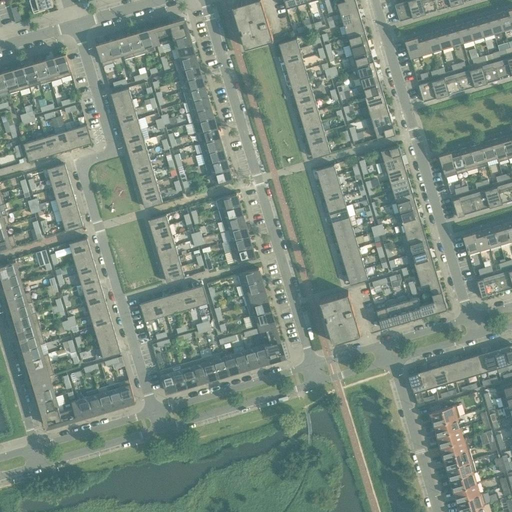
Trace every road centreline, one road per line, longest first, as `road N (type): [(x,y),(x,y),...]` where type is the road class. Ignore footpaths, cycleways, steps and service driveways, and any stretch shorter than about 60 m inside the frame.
road 1 (residential): [(153,411),(83,173),(85,160),(112,144),(75,25)]
road 2 (residential): [(312,364),(202,0)]
road 3 (residential): [(469,318),(375,0)]
road 4 (residential): [(312,364),(153,411)]
road 5 (residential): [(159,429),(318,382)]
road 6 (residential): [(392,359),(438,511)]
road 7 (residential): [(40,464),(159,429)]
road 8 (residential): [(153,411),(35,446)]
road 9 (residential): [(35,446),(0,329)]
